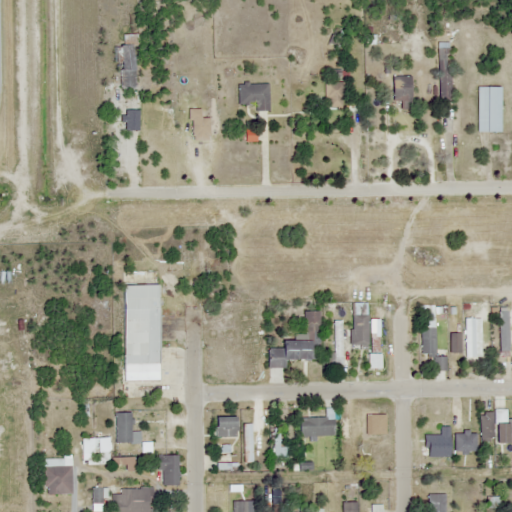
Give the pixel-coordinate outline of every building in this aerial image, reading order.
[(122,89),(138,89),(138,34),(122,34),(122,89)] [(437,84),(446,84),(446,48),(437,48),(437,84)] [(391,101),(399,101),(399,106),(409,106),(409,76),(391,76),(391,101)] [(327,103),(343,103),(343,82),(327,82),(327,103)] [(256,105),(256,111),(270,111),(270,85),(237,85),(237,105),(256,105)] [(498,132),(498,87),(476,87),(476,132),(498,132)] [(182,90),(182,114),(199,114),(199,90),(182,90)] [(120,380),(156,380),(156,284),(120,284),(120,380)] [(317,358),(317,310),(302,310),(302,339),(277,339),(277,347),(264,347),(264,367),(283,367),(283,358),(317,358)] [(496,351),(506,351),(506,311),(496,311),(496,351)] [(365,343),(365,314),(349,314),(349,343),(365,343)] [(341,364),(341,321),(332,321),(332,364),(341,364)] [(433,356),(433,326),(418,327),(418,356),(431,356),(431,369),(444,369),(443,356),(433,356)] [(366,368),(380,368),(380,353),(366,353),(366,368)] [(331,436),(331,408),(323,408),(323,417),(297,417),(297,436),(331,436)] [(511,420),(504,421),(504,410),(492,410),(492,411),(479,411),(479,439),(492,439),(492,443),(511,443),(511,420)] [(113,442),(129,442),(129,412),(113,412),(113,442)] [(235,416),(212,416),(212,437),(235,437),(235,416)] [(448,452),(448,426),(437,426),(437,435),(423,435),(423,452),(448,452)] [(271,459),(279,458),(278,428),(270,428),(271,459)] [(240,431),(240,448),(260,448),(260,431),(240,431)] [(160,484),(175,484),(175,454),(155,454),(155,469),(160,469),(160,484)] [(69,466),(42,466),(42,494),(69,494),(69,466)] [(90,504),(103,504),(103,488),(90,488),(90,504)] [(148,511),(148,488),(113,489),(113,511),(148,511)] [(227,511),(227,492),(215,492),(215,511),(227,511)] [(425,511),(443,511),(443,494),(425,494),(425,511)] [(231,501),(230,511),(253,511),(254,501),(231,501)] [(355,511),(355,501),(341,501),(340,511),(355,511)]
